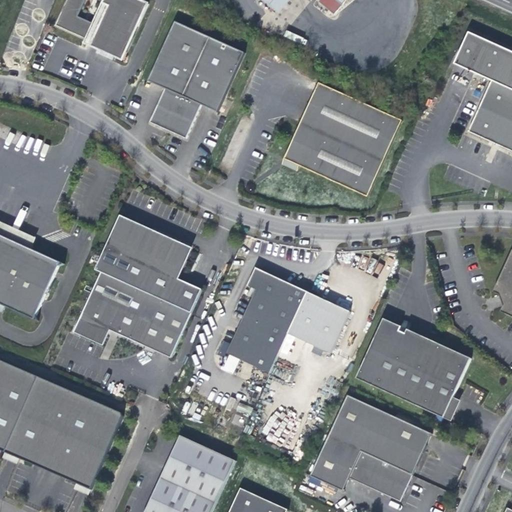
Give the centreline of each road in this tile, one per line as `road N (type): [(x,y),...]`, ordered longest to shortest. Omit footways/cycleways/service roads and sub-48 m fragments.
road 1 (tertiary): [(0,81),(84,111),(173,183),(247,217),(350,230),(511,218)]
road 2 (residential): [(155,400),(107,511)]
